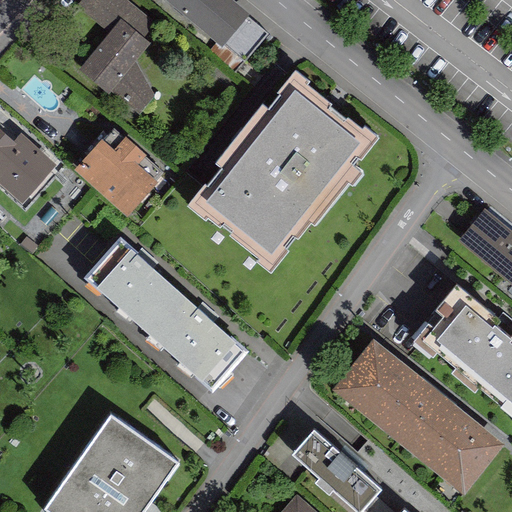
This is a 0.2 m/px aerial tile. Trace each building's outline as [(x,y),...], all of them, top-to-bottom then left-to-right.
[(111,36),(125,21),(134,10),(122,0),(93,0),(83,12),(111,36)] [(169,0),(190,17),(204,0),(169,0)] [(204,0),(190,17),(245,64),(274,31),(237,0),(204,0)] [(111,36),(85,67),(116,93),(156,47),(125,21),(111,36)] [(391,137),(306,69),(196,206),(281,274),(391,137)] [(0,117),(0,178),(28,203),(58,168),(0,117)] [(111,138),(84,168),(135,213),(162,183),(144,166),(153,156),(134,139),(124,150),(111,138)] [(511,232),(483,209),(457,241),(511,285),(511,284),(511,232)] [(255,350),(130,239),(89,285),(215,396),(255,350)] [(497,319),(456,285),(434,311),(442,317),(433,328),(427,323),(412,341),(431,358),(435,353),(454,368),(450,373),(475,394),(479,389),(511,416),(511,322),(502,313),(497,319)] [(381,342),(341,391),(471,495),(511,446),(381,342)] [(115,418),(47,511),(48,511),(148,511),(182,466),(115,418)] [(362,511),(381,491),(313,429),(291,454),(319,478),(315,483),(328,495),(332,490),(356,511),(362,511)] [(318,511),(299,496),(285,511),(318,511)]
